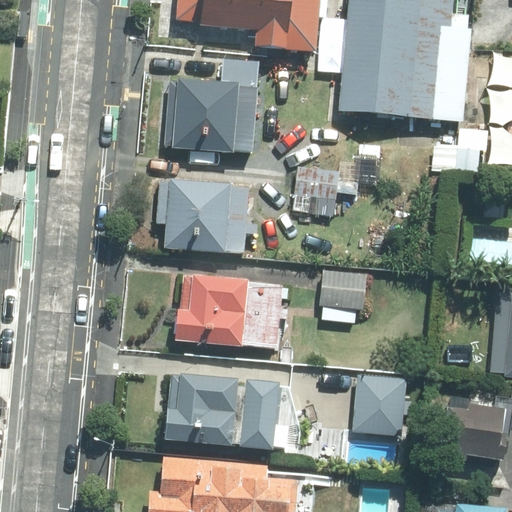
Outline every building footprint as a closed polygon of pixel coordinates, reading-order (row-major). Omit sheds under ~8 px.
[(177,0),(176,23),(253,30),(251,47),(313,52),(317,0),(177,0)] [(452,0),(348,0),(338,113),(442,122),(452,0)] [(511,61),(490,60),(488,90),(511,91),(511,61)] [(254,85),(166,79),(161,145),(249,151),(254,85)] [(511,96),(484,96),(483,128),(511,128),(511,96)] [(469,151),(483,151),(484,134),(453,133),(451,177),(467,178),(469,151)] [(511,135),(489,135),(486,179),(511,180),(511,135)] [(328,176),(328,172),(295,171),(294,195),(290,195),(289,215),(312,216),(313,205),(335,206),(335,200),(356,201),(356,182),(339,182),(339,176),(328,176)] [(237,250),(243,184),(156,179),(153,221),(162,221),(160,244),(237,250)] [(362,272),(320,269),(317,304),(359,308),(362,272)] [(278,283),(182,273),(178,307),(171,307),(168,338),(271,346),(278,283)] [(511,282),(496,281),(488,372),(511,374),(511,282)] [(162,406),(159,439),(269,448),(274,380),(168,373),(165,406),(162,406)] [(403,378),(354,374),(350,431),(399,434),(403,378)] [(498,413),(443,409),(440,449),(495,453),(498,413)] [(261,461),(159,454),(157,491),(146,490),(144,511),(289,511),(291,478),(260,476),(261,461)] [(435,509),(435,511),(500,511),(502,503),(450,500),(449,510),(435,509)]
